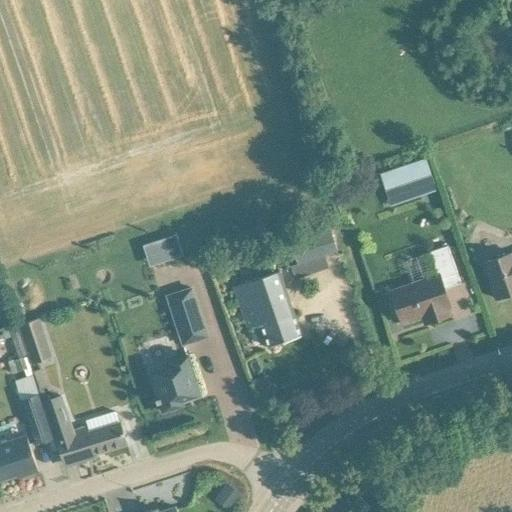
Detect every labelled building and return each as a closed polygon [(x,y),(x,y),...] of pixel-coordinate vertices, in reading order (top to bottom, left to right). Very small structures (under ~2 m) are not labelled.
[(400,210),(434,202),(430,186),(396,194),(400,210)] [(328,228),(289,242),(297,264),(290,267),(294,279),(328,267),(324,256),(337,251),(328,228)] [(175,234),(154,241),(161,261),(182,254),(175,234)] [(403,324),(422,317),(424,323),(452,313),(444,289),(461,283),(448,246),(430,252),(438,275),(391,290),(403,324)] [(511,253),(484,263),(496,299),(511,293),(511,253)] [(301,336),(295,317),(279,269),(233,285),(248,330),(261,325),(269,347),(301,336)] [(143,286),(117,294),(124,315),(149,307),(143,286)] [(207,336),(192,287),(167,295),(184,346),(185,346),(184,343),(207,336)] [(54,360),(39,321),(19,327),(27,354),(31,367),(54,360)] [(0,342),(5,341),(4,338),(10,336),(17,357),(27,354),(19,327),(18,326),(0,332),(0,342)] [(200,394),(187,352),(185,352),(186,355),(169,360),(171,364),(149,371),(158,396),(156,397),(157,401),(159,401),(162,411),(183,404),(182,400),(200,394)] [(125,442),(119,422),(88,431),(86,426),(73,430),(62,395),(45,400),(42,388),(46,387),(41,369),(33,371),(40,394),(54,440),(58,439),(60,447),(69,444),(73,459),(125,442)] [(32,375),(15,381),(36,448),(53,443),(32,375)] [(26,437),(0,445),(0,479),(17,474),(17,477),(37,470),(26,437)] [(227,482),(215,499),(231,511),(243,494),(227,482)] [(341,496),(327,511),(367,511),(371,507),(359,497),(352,505),(341,496)]
